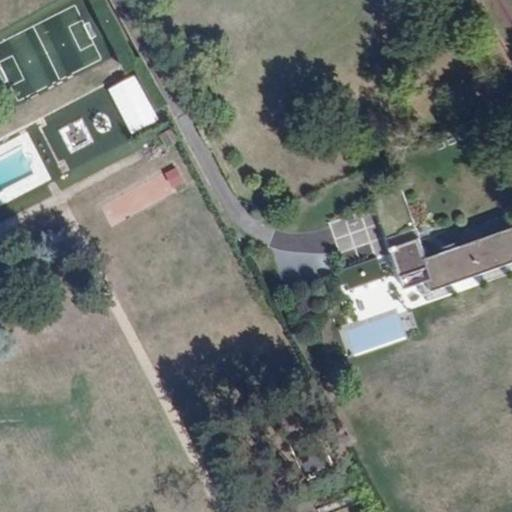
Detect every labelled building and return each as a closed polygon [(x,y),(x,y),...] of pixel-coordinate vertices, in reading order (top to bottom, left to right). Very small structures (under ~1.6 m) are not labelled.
[(110,86),(128,134),(158,123),(140,75),(110,86)] [(156,140),(161,150),(162,152),(173,146),(172,144),(167,134),(156,140)] [(372,194),(384,234),(414,225),(401,184),(372,194)] [(511,261),(511,226),(423,254),(417,234),(387,243),(401,285),(424,278),(428,288),(511,261)] [(376,251),(334,264),(338,278),(344,277),(346,282),(382,271),(376,251)] [(317,511),(339,511),(361,503),(357,494),(316,510),(317,511)]
